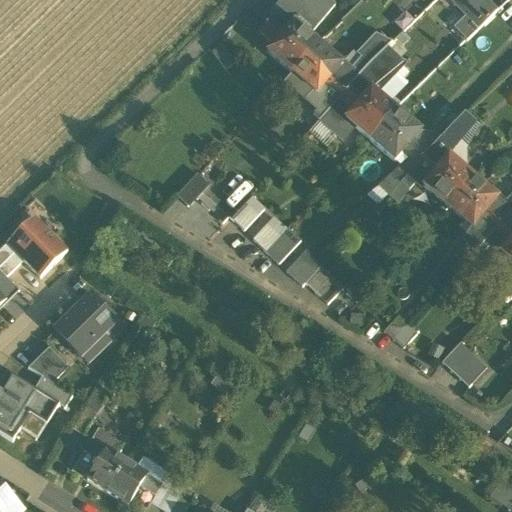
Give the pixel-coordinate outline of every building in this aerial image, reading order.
[(276,10),(264,0),(259,0),(248,11),(264,26),(271,18),(269,17),(276,10)] [(312,0),(307,6),(299,0),(286,0),(271,18),(264,26),(265,26),(279,39),(293,23),(309,38),(335,7),(326,0),(312,0)] [(474,0),(449,0),(462,13),(474,0)] [(488,2),(485,0),(474,0),(462,13),(466,18),(469,21),(488,2)] [(469,21),(479,31),(498,12),(488,2),(469,21)] [(241,18),(259,34),(265,26),(264,26),(248,11),(241,18)] [(466,43),(479,31),(469,21),(466,18),(454,30),(466,43)] [(279,39),(305,61),(318,45),(309,38),(293,23),(279,39)] [(259,34),(273,46),(279,39),(265,26),(259,34)] [(385,51),(398,63),(407,54),(402,50),(410,42),(402,34),(392,44),(386,50),(385,51)] [(386,50),(392,44),(374,35),(356,56),(361,61),(363,58),(362,57),(377,41),(386,50)] [(266,54),(292,76),(305,61),(279,39),(273,46),(266,54)] [(342,67),(335,74),(350,87),(358,77),(385,51),(386,50),(377,41),(362,57),(363,58),(361,61),(351,71),(343,64),(342,66),(342,67)] [(305,61),(329,81),(335,74),(342,67),(342,66),(318,45),(305,61)] [(211,55),(225,73),(236,64),(222,46),(211,55)] [(358,77),(350,87),(364,99),(371,92),(372,92),(375,88),(379,91),(401,69),(403,67),(398,63),(385,51),(358,77)] [(351,71),(361,61),(356,56),(353,54),(343,64),(351,71)] [(313,94),(316,97),(329,81),(305,61),(292,76),(313,94)] [(372,92),(395,113),(401,106),(394,101),(408,87),(403,82),(409,76),(401,69),(379,91),(375,88),(372,92)] [(344,94),(350,87),(335,74),(329,81),(344,94)] [(284,84),(305,103),(313,94),(292,76),(284,84)] [(324,104),(331,109),(344,94),(329,81),(316,97),(324,104)] [(358,106),(364,99),(350,87),(344,94),(358,106)] [(358,106),(382,128),(395,113),(372,92),(371,92),(364,99),(358,106)] [(316,97),(313,94),(305,103),(317,113),(324,104),(316,97)] [(341,143),(353,129),(345,121),(358,106),(344,94),(331,109),(323,119),(319,123),(336,138),(341,143)] [(317,113),(323,119),(331,109),(324,104),(317,113)] [(353,129),(370,143),(382,128),(358,106),(345,121),(353,129)] [(420,134),(395,113),(382,128),(407,149),(413,142),(420,134)] [(427,154),(442,166),(448,159),(463,171),(466,167),(466,152),(479,129),(475,126),(476,125),(464,116),(451,130),(438,142),(436,144),(427,154)] [(336,138),(319,123),(308,136),(325,151),(336,138)] [(433,134),(420,134),(413,142),(427,154),(436,144),(438,142),(451,130),(445,123),(433,134)] [(407,149),(382,128),(370,143),(394,164),(401,156),(407,149)] [(407,149),(421,161),(427,154),(413,142),(407,149)] [(421,161),(407,149),(401,156),(407,162),(400,168),(378,190),(388,198),(401,185),(407,178),(415,168),(421,161)] [(427,154),(421,161),(435,173),(442,166),(427,154)] [(473,180),(463,171),(448,159),(442,166),(435,173),(460,194),(473,180)] [(421,161),(415,168),(423,175),(429,181),(435,173),(421,161)] [(408,191),(423,175),(415,168),(407,178),(401,185),(408,191)] [(423,188),(447,209),(460,194),(435,173),(429,181),(423,188)] [(176,199),(188,209),(209,187),(197,176),(176,199)] [(498,201),(473,180),(460,194),(485,216),(491,209),(498,201)] [(409,193),(408,191),(401,185),(388,198),(397,207),(409,193)] [(388,198),(378,190),(366,198),(378,209),(388,198)] [(447,209),(472,231),(478,223),(485,216),(460,194),(447,209)] [(500,198),(498,201),(491,209),(499,216),(507,206),(511,209),(511,196),(506,203),(500,198)] [(232,222),(244,234),(264,212),(252,201),(232,222)] [(511,209),(507,206),(499,216),(505,221),(511,212),(511,209)] [(499,228),(505,221),(499,216),(491,209),(485,216),(499,228)] [(493,235),(499,228),(485,216),(478,223),(493,235)] [(40,281),(67,255),(33,220),(6,247),(23,264),(40,281)] [(253,243),(265,255),(286,233),(273,221),(253,243)] [(511,226),(505,221),(499,228),(511,239),(511,226)] [(493,235),(478,223),(472,231),(465,239),(479,251),(484,245),(486,243),(493,235)] [(511,239),(499,228),(493,235),(507,247),(511,241),(511,239)] [(287,231),(286,233),(265,255),(279,267),(301,244),(287,231)] [(500,255),(507,247),(493,235),(486,243),(500,255)] [(500,255),(511,265),(511,241),(507,247),(500,255)] [(0,274),(6,281),(23,264),(6,247),(0,252),(0,274)] [(302,290),(305,286),(321,270),(324,266),(308,251),(286,274),(302,290)] [(343,291),(321,270),(305,286),(327,307),(343,291)] [(0,274),(0,296),(6,303),(17,292),(6,281),(0,274)] [(54,334),(80,360),(91,349),(97,356),(110,344),(103,337),(116,324),(91,298),(54,334)] [(281,326),(254,310),(243,328),(270,344),(281,326)] [(384,336),(392,343),(407,327),(399,320),(384,336)] [(316,339),(294,326),(282,345),(304,358),(316,339)] [(415,335),(407,327),(392,343),(400,351),(415,335)] [(441,366),(468,391),(486,372),(459,347),(441,366)] [(52,387),(68,371),(48,351),(27,371),(42,380),(52,387)] [(241,386),(219,373),(210,388),(231,402),(241,386)] [(6,374),(0,383),(0,392),(10,377),(6,374)] [(0,436),(12,444),(29,417),(46,428),(58,408),(59,408),(34,392),(10,377),(0,392),(0,436)] [(42,380),(34,392),(59,408),(58,408),(64,412),(72,399),(52,387),(42,380)] [(351,400),(328,387),(323,396),(345,410),(351,400)] [(91,399),(85,409),(96,416),(103,406),(91,399)] [(397,426),(423,441),(430,430),(437,417),(412,402),(397,426)] [(82,439),(96,416),(85,409),(71,432),(82,439)] [(402,431),(383,420),(376,432),(395,443),(402,431)] [(315,431),(306,426),(297,439),(307,445),(315,431)] [(452,444),(430,430),(423,441),(445,455),(452,444)] [(98,431),(91,443),(105,452),(105,451),(118,459),(125,448),(98,431)] [(83,453),(98,463),(105,452),(91,443),(90,442),(83,453)] [(412,457),(398,449),(388,465),(401,474),(412,457)] [(86,481),(107,494),(126,464),(118,459),(105,451),(105,452),(98,463),(86,481)] [(143,459),(136,470),(146,477),(161,487),(167,479),(169,475),(143,459)] [(136,470),(126,464),(107,494),(127,507),(139,489),(146,477),(136,470)] [(373,474),(361,482),(369,494),(381,486),(373,474)] [(139,489),(154,498),(161,487),(146,477),(139,489)] [(149,506),(159,511),(171,511),(185,491),(167,479),(161,487),(154,498),(149,506)] [(490,499),(510,511),(511,511),(511,496),(498,487),(490,499)] [(185,511),(195,497),(185,491),(171,511),(185,511)] [(0,511),(20,511),(5,497),(3,499),(0,496),(0,511)] [(256,498),(247,511),(274,511),(275,510),(256,498)]
